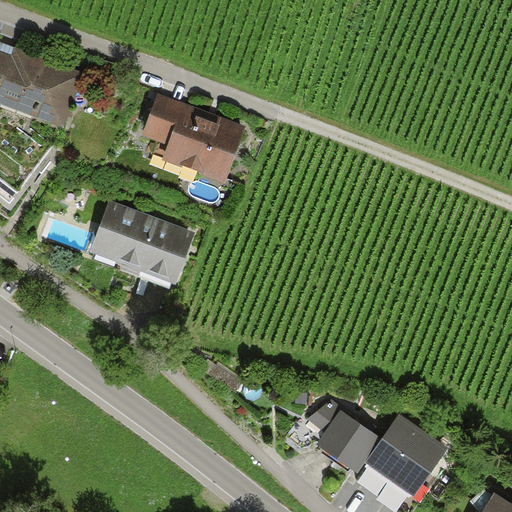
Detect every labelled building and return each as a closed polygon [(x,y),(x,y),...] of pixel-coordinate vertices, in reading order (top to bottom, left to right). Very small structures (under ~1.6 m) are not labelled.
[(0,41),(0,102),(64,127),(84,74),(0,41)] [(245,128),(159,95),(144,135),(169,145),(164,159),(224,182),(245,128)] [(0,195),(10,203),(49,153),(4,118),(0,125),(0,195)] [(110,203),(91,254),(176,285),(195,234),(110,203)] [(325,430),(317,441),(356,469),(364,459),(380,435),(333,402),(306,417),(325,430)] [(444,449),(400,419),(358,480),(386,499),(383,504),(394,511),(413,511),(437,478),(428,472),(444,449)] [(511,511),(511,508),(492,497),(483,511),(511,511)]
